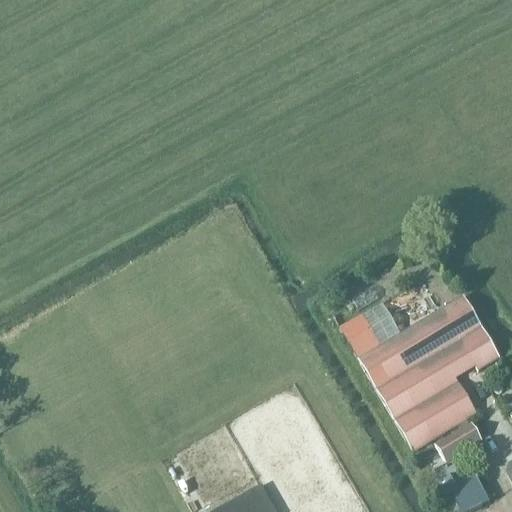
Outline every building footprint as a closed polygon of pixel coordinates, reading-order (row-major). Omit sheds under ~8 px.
[(382,306),(340,331),(412,453),(459,426),(466,422),(448,391),(500,360),(464,299),(400,336),(382,306)] [(511,372),(511,354),(510,352),(502,357),(511,372)] [(466,422),(459,426),(462,432),(436,448),(447,466),(482,444),(468,421),(466,422)] [(445,481),(461,511),(477,511),(492,505),(478,478),(462,486),(457,475),(445,481)] [(274,511),(260,488),(217,511),(274,511)]
